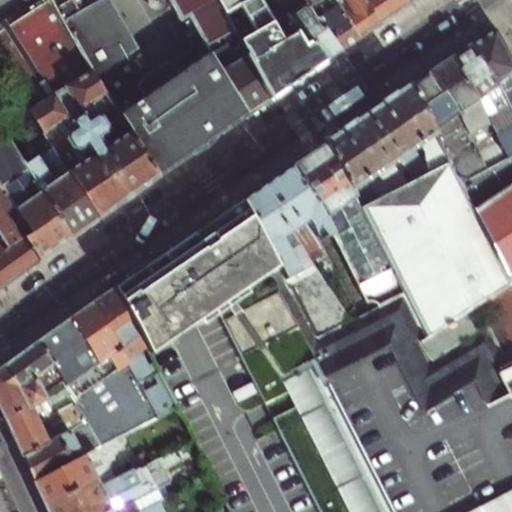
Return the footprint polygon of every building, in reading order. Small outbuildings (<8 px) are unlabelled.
[(0,34),(0,69),(28,111),(92,70),(64,23),(50,0),(0,34)] [(249,117),(208,46),(159,76),(131,31),(137,27),(120,0),(101,0),(64,23),(92,70),(158,179),(221,136),(249,117)] [(191,17),(208,46),(235,29),(217,0),(170,0),(184,22),(191,17)] [(321,67),(325,63),(311,41),(304,45),(277,0),(217,0),(235,29),(250,54),(246,56),(269,102),(280,95),(288,90),(286,87),(299,79),(313,69),(316,67),(319,65),(321,67)] [(337,55),(341,52),(318,19),(317,19),(305,0),(277,0),(304,45),(311,41),(325,63),(337,55)] [(352,45),(360,39),(337,5),(334,7),(329,0),(305,0),(317,19),(318,19),(341,52),(352,45)] [(377,27),(380,25),(364,0),(342,0),(344,1),(337,5),(360,39),(377,27)] [(385,22),(390,18),(378,0),(364,0),(380,25),(385,22)] [(404,9),(411,4),(408,0),(378,0),(390,18),(404,9)] [(263,106),(269,102),(246,56),(250,54),(235,29),(208,46),(249,117),(263,106)] [(511,60),(497,30),(485,38),(472,46),(498,88),(511,114),(511,60)] [(497,134),(509,159),(511,157),(511,114),(498,88),(472,46),(462,53),(453,60),(477,99),(491,123),(497,134)] [(458,114),(488,170),(509,159),(497,134),(491,123),(477,99),(453,60),(442,67),(433,73),(458,114)] [(148,187),(158,179),(92,70),(28,111),(53,149),(99,221),(122,205),(148,187)] [(412,87),(434,130),(458,114),(433,73),(423,79),(412,87)] [(422,143),(436,134),(434,130),(412,87),(407,90),(398,96),(422,143)] [(362,184),(422,143),(398,96),(383,107),(365,119),(344,133),(329,143),(360,205),(370,201),(362,184)] [(436,134),(459,178),(467,181),(488,170),(458,114),(434,130),(436,134)] [(436,134),(422,143),(429,156),(435,174),(424,180),(421,173),(406,181),(409,188),(400,192),(397,185),(379,194),(383,201),(363,211),(400,284),(405,294),(427,339),(511,283),(510,279),(459,178),(436,134)] [(71,240),(24,167),(8,141),(0,146),(0,187),(30,234),(23,239),(40,262),(59,249),(71,240)] [(365,301),(400,284),(363,211),(360,205),(329,143),(314,153),(298,164),(293,168),(325,218),(335,238),(365,301)] [(99,221),(53,149),(24,167),(71,240),(76,237),(92,225),(99,221)] [(511,157),(509,159),(488,170),(467,181),(459,178),(510,279),(511,277),(511,157)] [(317,336),(349,321),(312,262),(316,259),(318,264),(320,263),(330,284),(338,280),(321,244),(335,238),(325,218),(293,168),(275,179),(257,191),(245,200),(290,287),(293,287),(317,336)] [(33,267),(40,262),(23,239),(30,234),(0,187),(0,290),(6,286),(33,267)] [(511,511),(511,348),(501,354),(486,326),(432,360),(421,343),(427,339),(405,294),(349,321),(317,336),(293,287),(290,287),(245,200),(228,211),(211,223),(196,234),(173,249),(154,263),(133,278),(117,289),(150,355),(186,330),(216,309),(317,511),(511,511)] [(511,283),(427,339),(421,343),(432,360),(486,326),(501,354),(511,348),(511,283)] [(150,355),(117,289),(113,292),(108,295),(100,300),(96,303),(157,418),(177,407),(150,355)] [(157,418),(96,303),(89,308),(57,330),(41,342),(74,402),(85,423),(99,448),(122,436),(157,418)] [(74,402),(41,342),(27,352),(17,358),(7,365),(20,385),(34,377),(54,413),(74,402)] [(20,385),(7,365),(3,368),(0,370),(0,409),(4,418),(29,403),(38,421),(54,413),(34,377),(20,385)] [(29,403),(4,418),(9,428),(19,449),(22,456),(85,423),(74,402),(54,413),(38,421),(29,403)] [(85,423),(22,456),(30,473),(34,482),(99,448),(85,423)] [(122,436),(99,448),(34,482),(39,493),(45,505),(96,479),(91,470),(114,458),(111,454),(126,446),(122,436)] [(194,441),(138,469),(145,483),(85,511),(138,511),(163,499),(165,499),(159,489),(172,482),(166,470),(200,452),(194,441)] [(112,470),(96,479),(45,505),(48,511),(85,511),(145,483),(138,469),(138,468),(116,479),(112,470)] [(163,499),(138,511),(161,511),(168,509),(163,499)] [(213,511),(229,511),(223,499),(210,506),(213,511)]
